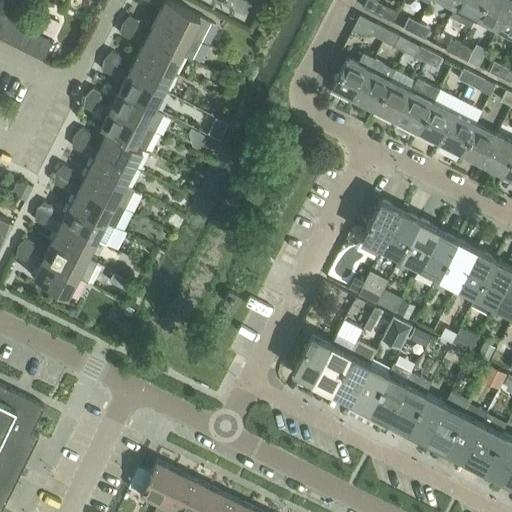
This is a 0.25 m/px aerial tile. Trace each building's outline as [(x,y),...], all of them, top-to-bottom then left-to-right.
[(166,0),(157,19),(200,40),(210,20),(201,16),(169,0),(166,0)] [(366,0),(363,6),(371,12),(392,22),(398,10),(377,0),(366,0)] [(457,0),(455,5),(450,15),(470,26),(476,16),(484,0),(457,0)] [(484,0),(476,16),(498,27),(511,0),(484,0)] [(511,0),(498,27),(511,34),(511,0)] [(42,13),(35,28),(53,36),(60,22),(42,13)] [(359,14),(351,28),(362,34),(373,33),(384,39),(389,29),(359,14)] [(123,24),(138,31),(139,21),(130,17),(123,24)] [(5,18),(0,28),(0,38),(5,41),(15,22),(5,18)] [(408,18),(403,28),(413,33),(418,23),(408,18)] [(148,36),(182,54),(182,53),(191,58),(200,40),(157,19),(148,36)] [(15,22),(5,41),(15,46),(24,27),(15,22)] [(418,23),(413,33),(424,39),(429,29),(418,23)] [(131,38),(138,31),(123,24),(122,33),(131,38)] [(24,27),(15,46),(25,51),(34,32),(24,27)] [(405,50),(410,40),(400,34),(389,29),(384,39),(395,44),(405,50)] [(34,32),(25,51),(35,56),(44,37),(34,32)] [(148,36),(139,55),(173,72),(182,54),(148,36)] [(44,37),(35,56),(44,60),(53,42),(44,37)] [(405,50),(416,55),(427,61),(432,51),(410,40),(405,50)] [(450,40),(445,49),(457,55),(461,46),(450,40)] [(461,46),(457,55),(467,60),(472,51),(461,46)] [(332,85),(355,96),(375,57),(363,51),(357,62),(347,56),(332,85)] [(432,51),(427,61),(437,66),(442,56),(432,51)] [(112,52),(104,60),(119,68),(121,57),(112,52)] [(139,55),(130,73),(163,90),(173,72),(139,55)] [(375,57),(355,96),(376,107),(390,78),(378,72),(383,61),(375,57)] [(112,75),(119,68),(104,60),(103,70),(112,75)] [(493,61),(489,71),(499,77),(504,67),(493,61)] [(459,77),(470,83),(475,73),(464,67),(459,77)] [(511,70),(504,67),(499,77),(510,82),(511,78),(511,70)] [(130,73),(121,91),(154,108),(163,90),(130,73)] [(475,73),(470,83),(480,88),(485,78),(475,73)] [(390,78),(376,107),(397,118),(418,77),(417,76),(411,89),(390,78)] [(418,77),(397,118),(419,129),(433,100),(439,88),(418,77)] [(93,89),(86,96),(101,104),(102,94),(93,89)] [(502,99),(511,104),(511,91),(507,89),(502,99)] [(111,109),(154,131),(163,113),(154,108),(121,91),(111,109)] [(93,111),(101,104),(86,96),(84,107),(93,111)] [(433,100),(419,129),(440,140),(455,111),(433,100)] [(102,128),(109,131),(109,130),(136,144),(136,143),(143,147),(145,148),(154,131),(111,109),(102,128)] [(455,111),(440,140),(461,151),(476,122),(455,111)] [(476,122),(461,151),(483,162),(498,133),(476,122)] [(82,128),(74,136),(89,144),(91,133),(82,128)] [(109,130),(109,131),(99,149),(133,166),(143,147),(136,143),(136,144),(109,130)] [(511,140),(498,133),(483,162),(504,173),(511,157),(511,140)] [(206,135),(203,143),(217,149),(220,143),(220,142),(206,135)] [(82,151),(89,144),(74,136),(72,146),(82,151)] [(90,167),(133,189),(134,188),(125,184),(133,166),(99,149),(90,167)] [(55,172),(70,180),(72,169),(63,165),(55,172)] [(81,185),(124,207),(133,189),(90,167),(81,185)] [(64,187),(70,180),(55,172),(54,182),(64,187)] [(20,199),(28,184),(18,183),(13,192),(20,199)] [(71,204),(105,222),(114,226),(124,207),(81,185),(71,204)] [(362,233),(381,242),(400,206),(381,197),(362,233)] [(37,209),(52,217),(54,206),(44,201),(37,209)] [(71,204),(62,222),(96,239),(105,222),(71,204)] [(400,206),(381,242),(400,252),(419,216),(400,206)] [(45,224),(52,217),(37,209),(35,219),(45,224)] [(0,215),(0,240),(10,221),(0,215)] [(419,216),(400,252),(420,262),(438,226),(419,216)] [(53,240),(97,262),(97,261),(88,256),(96,239),(62,222),(53,240)] [(438,226),(420,262),(439,272),(457,236),(438,226)] [(457,236),(439,272),(458,282),(476,246),(457,236)] [(18,245),(33,253),(35,243),(25,238),(18,245)] [(44,258),(87,280),(97,262),(53,240),(44,258)] [(246,241),(241,251),(258,260),(263,250),(246,241)] [(27,260),(33,253),(18,245),(17,255),(27,260)] [(476,246),(458,282),(477,291),(495,256),(476,246)] [(511,264),(495,256),(477,291),(495,301),(511,267),(511,264)] [(68,294),(78,276),(87,281),(87,280),(44,258),(34,277),(68,294)] [(511,267),(495,301),(511,309),(511,267)] [(235,308),(241,297),(230,292),(224,302),(235,308)] [(402,301),(397,312),(402,314),(408,317),(414,307),(402,301)] [(330,341),(312,377),(331,387),(349,351),(353,344),(343,338),(355,314),(347,309),(330,341)] [(368,315),(363,326),(370,330),(376,319),(368,315)] [(392,315),(380,338),(399,347),(411,325),(392,315)] [(451,342),(457,329),(445,323),(439,336),(451,342)] [(414,326),(408,337),(424,345),(430,335),(414,326)] [(463,348),(469,334),(457,329),(451,342),(463,348)] [(293,368),(312,377),(330,341),(311,331),(293,368)] [(484,342),(478,353),(488,358),(494,347),(484,342)] [(349,351),(331,387),(349,397),(368,361),(349,351)] [(368,361),(349,397),(368,407),(387,370),(368,361)] [(387,370),(368,407),(387,416),(411,370),(393,361),(388,371),(387,370)] [(487,364),(480,378),(498,387),(506,373),(487,364)] [(411,370),(387,416),(407,426),(425,390),(407,381),(412,371),(411,370)] [(511,375),(507,373),(503,381),(508,384),(506,387),(511,390),(511,375)] [(0,507),(3,509),(40,435),(40,434),(33,431),(46,405),(0,382),(0,507)] [(425,390),(407,426),(425,436),(444,399),(425,390)] [(444,399),(425,436),(444,446),(463,409),(444,399)] [(463,409),(444,446),(462,455),(481,419),(485,410),(467,401),(463,409)] [(481,419),(462,455),(481,465),(500,428),(481,419)] [(511,434),(500,428),(481,465),(501,475),(511,454),(511,434)] [(511,454),(501,475),(511,480),(511,454)] [(138,465),(129,485),(142,491),(160,499),(175,467),(157,458),(151,472),(138,465)] [(160,499),(179,509),(194,477),(175,467),(160,499)] [(179,509),(185,511),(199,511),(213,486),(194,477),(179,509)] [(213,486),(199,511),(222,511),(231,495),(213,486)] [(231,495),(222,511),(245,511),(250,504),(231,495)]
